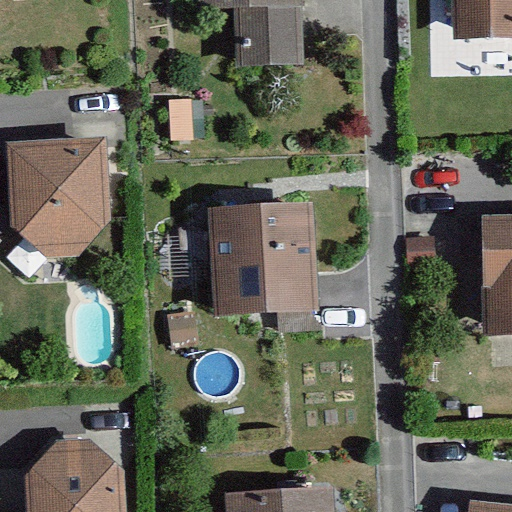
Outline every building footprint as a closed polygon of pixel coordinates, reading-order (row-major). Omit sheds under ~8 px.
[(308,86),(305,0),(200,0),(201,31),(236,30),(237,88),(308,86)] [(511,0),(459,0),(460,61),(511,60),(511,0)] [(117,240),(114,159),(13,161),(18,247),(49,271),(84,274),(117,240)] [(220,338),(324,332),(319,225),(215,231),(220,338)] [(511,232),(491,233),(491,352),(511,351),(511,232)] [(129,511),(129,492),(99,458),(62,460),(30,501),(30,511),(129,511)]
